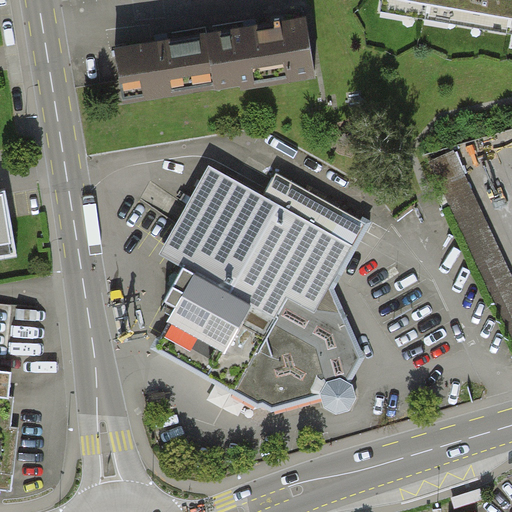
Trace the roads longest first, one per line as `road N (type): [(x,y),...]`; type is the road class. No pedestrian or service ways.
road 1 (secondary): [(100,402),(36,0)]
road 2 (primary): [(366,470),(307,474),(195,511)]
road 3 (primary): [(366,470),(511,427)]
